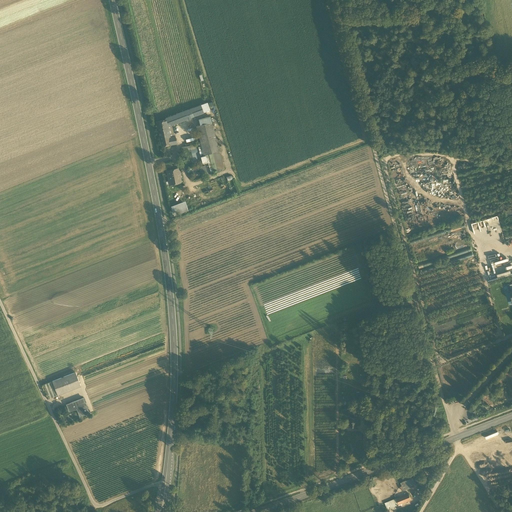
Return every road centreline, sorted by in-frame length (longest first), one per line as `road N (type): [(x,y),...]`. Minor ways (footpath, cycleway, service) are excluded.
road 1 (tertiary): [(165,483),(173,335),(164,244),(113,0)]
road 2 (unclassified): [(453,438),(374,154)]
road 3 (unclassified): [(165,483),(92,502),(35,380)]
road 4 (secondary): [(453,438),(257,511)]
road 5 (track): [(374,154),(333,0)]
road 6 (unclassified): [(511,162),(458,151),(374,154)]
